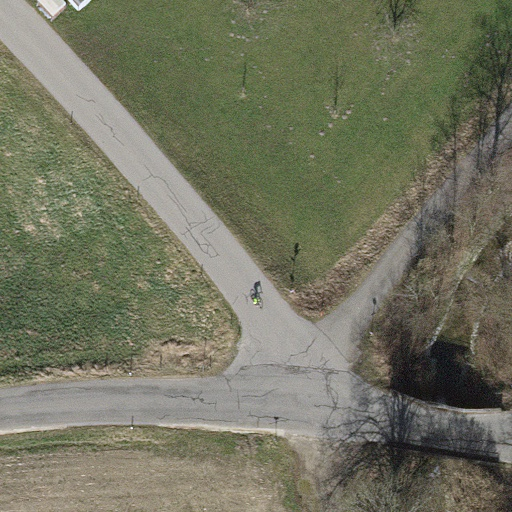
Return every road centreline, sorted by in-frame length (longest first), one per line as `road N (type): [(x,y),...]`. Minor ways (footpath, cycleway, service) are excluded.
road 1 (tertiary): [(511,440),(305,408),(148,402),(0,413)]
road 2 (track): [(305,408),(261,308),(0,9)]
road 3 (track): [(305,408),(354,315),(511,123)]
